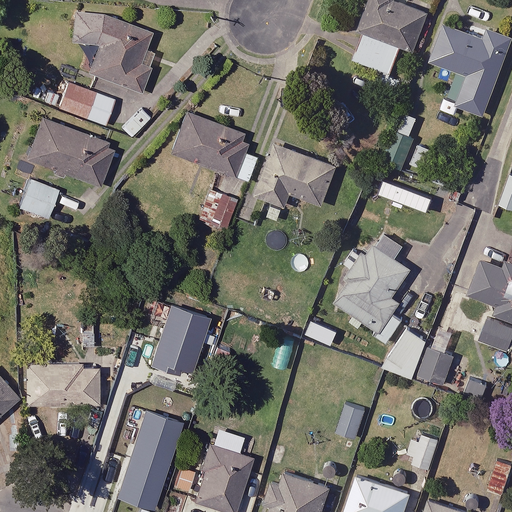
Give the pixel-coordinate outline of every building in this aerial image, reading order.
[(408,0),(367,0),(351,55),(378,64),(374,78),(387,82),(399,42),(413,46),(425,7),(408,2),(408,0)] [(68,36),(97,39),(99,9),(70,7),(68,36)] [(97,39),(87,69),(141,87),(154,47),(146,45),(150,31),(104,16),(101,27),(97,39)] [(483,36),(444,22),(431,58),(458,68),(447,98),(483,111),(511,34),(487,25),(483,36)] [(113,96),(66,79),(57,105),(104,121),(113,96)] [(247,130),(186,108),(170,149),(246,177),(254,152),(241,147),(247,130)] [(417,114),(405,109),(398,128),(410,132),(417,114)] [(113,142),(39,113),(23,154),(98,182),(113,142)] [(411,137),(389,129),(379,157),(401,165),(411,137)] [(335,162),(275,140),(256,191),(285,202),(290,189),(321,201),(335,162)] [(430,143),(415,140),(411,162),(426,165),(430,143)] [(511,172),(509,172),(500,201),(511,204),(511,172)] [(57,186),(28,175),(17,203),(47,214),(57,186)] [(236,193),(210,183),(198,213),(224,223),(236,193)] [(403,241),(380,227),(366,250),(363,248),(332,297),(390,334),(401,315),(391,309),(399,297),(392,293),(410,264),(395,254),(403,241)] [(511,259),(505,257),(502,264),(482,256),(469,291),(497,301),(494,310),(511,317),(511,259)] [(511,333),(511,322),(487,314),(479,337),(511,347),(511,338),(510,338),(511,333)] [(337,327),(312,316),(305,330),(331,342),(337,327)] [(429,330),(402,319),(384,363),(410,374),(429,330)] [(453,351),(428,342),(418,372),(443,380),(453,351)] [(97,361),(25,360),(25,399),(96,400),(97,361)] [(0,408),(21,390),(0,365),(0,408)] [(486,379),(467,373),(462,389),(481,395),(486,379)] [(364,406),(345,400),(336,427),(355,434),(364,406)] [(225,414),(216,412),(191,496),(233,509),(254,437),(222,428),(225,414)] [(437,440),(414,432),(405,458),(428,465),(437,440)] [(319,511),(330,481),(284,466),(279,480),(270,477),(258,511),(319,511)] [(341,511),(400,511),(409,488),(354,471),(341,511)] [(494,511),(500,495),(486,491),(479,511),(426,494),(420,511),(494,511)]
